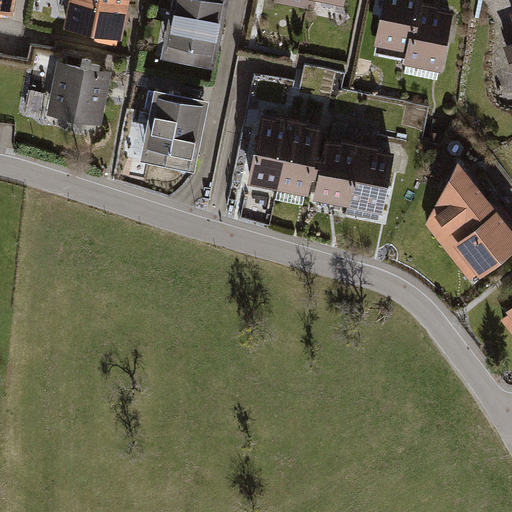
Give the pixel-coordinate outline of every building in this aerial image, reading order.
[(11,0),(0,0),(0,13),(9,15),(11,0)] [(64,0),(64,2),(122,11),(123,0),(64,0)] [(221,1),(216,0),(168,0),(157,59),(207,69),(221,1)] [(385,0),(376,44),(408,51),(418,4),(419,0),(385,0)] [(64,2),(59,32),(117,41),(122,11),(64,2)] [(442,70),(454,12),(418,4),(408,51),(406,62),(442,70)] [(511,11),(510,12),(511,18),(511,39),(503,43),(511,68),(511,11)] [(380,47),(378,59),(405,63),(407,51),(380,47)] [(110,71),(55,61),(45,115),(100,126),(110,71)] [(202,95),(205,82),(159,73),(156,87),(202,95)] [(201,102),(151,93),(139,161),(188,170),(201,102)] [(248,179),(311,192),(322,137),(324,125),(306,122),(307,117),(275,111),(274,115),(261,113),(248,179)] [(440,134),(432,132),(429,143),(438,145),(440,134)] [(380,218),(393,151),(322,137),(311,192),(310,196),(350,204),(348,212),(380,218)] [(473,280),(511,248),(511,215),(501,201),(493,207),(456,161),(428,223),(473,280)]
